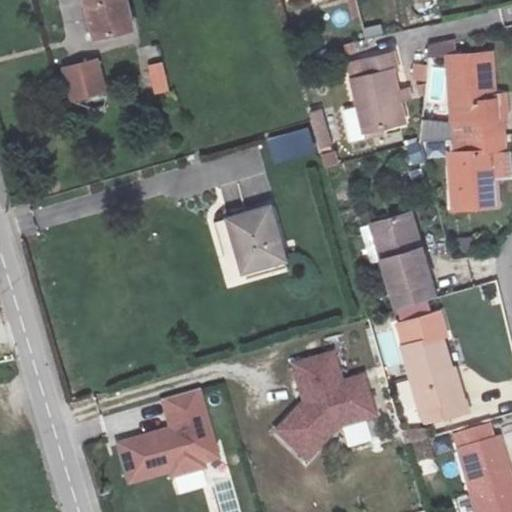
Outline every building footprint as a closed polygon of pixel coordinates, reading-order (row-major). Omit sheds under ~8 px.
[(124,0),(88,0),(97,34),(131,24),(124,0)] [(402,72),(397,50),(346,62),(350,79),(348,79),(360,135),(407,125),(395,73),(402,72)] [(448,135),(508,132),(506,94),(497,94),(495,51),(444,54),(448,135)] [(95,60),(65,68),(72,96),(102,87),(95,60)] [(153,96),(170,92),(162,61),(144,66),(153,96)] [(323,108),(309,112),(320,151),(334,147),(323,108)] [(267,137),(273,163),(316,153),(310,127),(267,137)] [(508,132),(448,135),(448,151),(445,151),(449,205),(453,205),(454,209),(498,206),(495,176),(510,175),(508,132)] [(262,207),(224,219),(240,270),(277,260),(262,207)] [(437,297),(412,211),(368,224),(393,310),(399,310),(426,302),(437,297)] [(395,325),(424,424),(468,411),(446,337),(449,336),(441,310),(429,314),(426,302),(399,310),(403,323),(395,325)] [(0,361),(12,358),(0,318),(0,361)] [(334,350),(287,363),(299,402),(272,431),(306,462),(335,431),(376,418),(363,375),(343,381),(334,350)] [(200,389),(159,400),(166,428),(114,442),(127,487),(218,460),(200,389)] [(466,447),(454,449),(470,511),(511,511),(511,475),(502,436),(492,439),(488,425),(462,432),(466,447)] [(430,441),(429,428),(406,429),(407,441),(430,441)] [(435,461),(433,443),(411,445),(413,463),(435,461)] [(172,480),(176,495),(200,488),(196,474),(172,480)]
